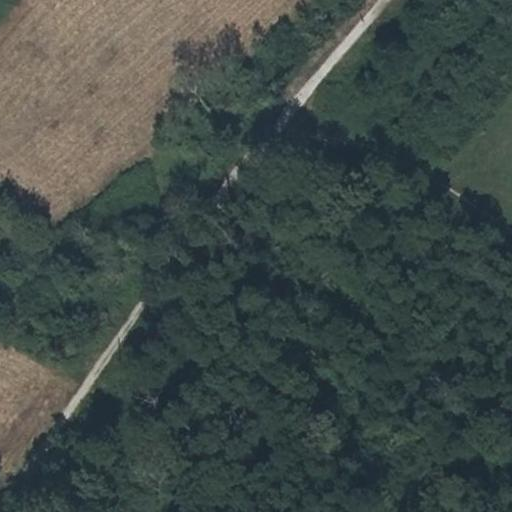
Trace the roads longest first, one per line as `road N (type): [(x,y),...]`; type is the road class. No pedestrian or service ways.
road 1 (track): [(0,499),(243,157),(379,0)]
road 2 (track): [(265,133),(359,152),(511,234)]
